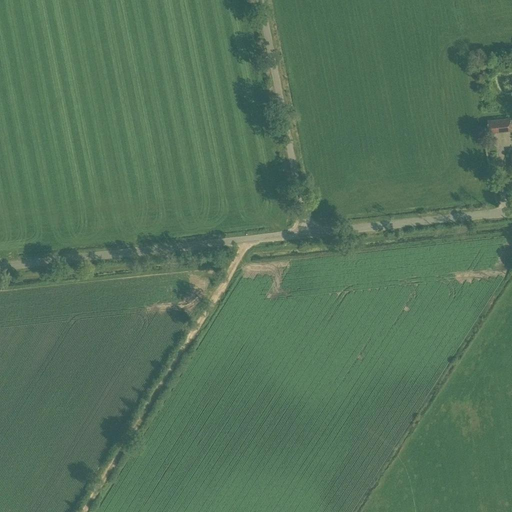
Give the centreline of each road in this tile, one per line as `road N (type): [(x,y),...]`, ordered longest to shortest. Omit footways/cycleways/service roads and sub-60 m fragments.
road 1 (track): [(84,511),(242,241)]
road 2 (unclassified): [(0,268),(306,234)]
road 3 (unclassified): [(306,234),(257,0)]
road 4 (unclassified): [(306,234),(511,213)]
